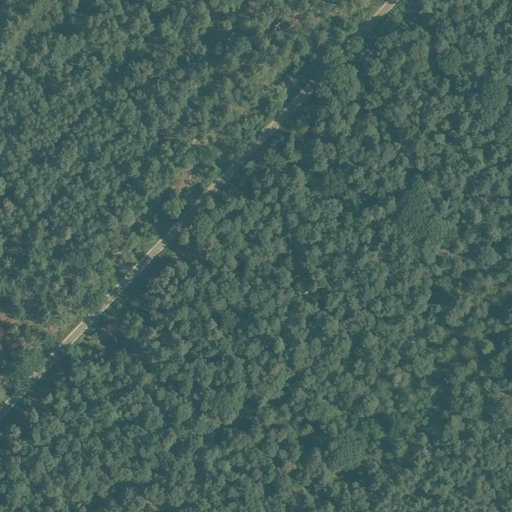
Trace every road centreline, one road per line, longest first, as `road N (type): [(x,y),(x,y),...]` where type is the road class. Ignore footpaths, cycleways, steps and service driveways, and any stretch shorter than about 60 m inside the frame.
road 1 (unclassified): [(0,409),(390,0)]
road 2 (unknown): [(342,50),(400,188),(511,242)]
